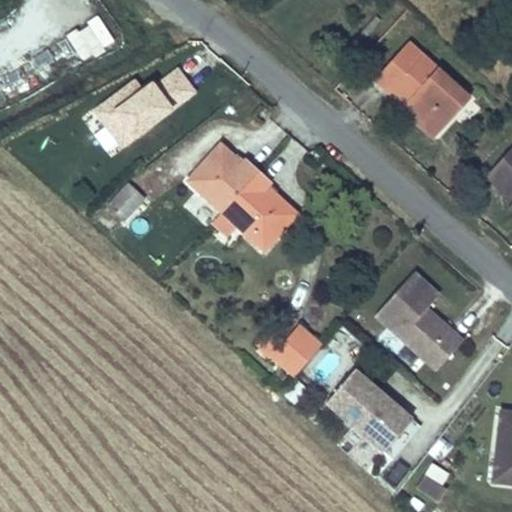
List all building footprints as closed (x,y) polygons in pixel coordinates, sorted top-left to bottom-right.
[(468,97),(407,41),(373,79),(389,93),(392,89),(418,112),(422,108),(426,112),(422,116),(438,131),(468,97)] [(86,132),(89,136),(106,158),(195,92),(178,70),(146,93),(143,90),(137,81),(109,102),(115,111),(103,120),(95,110),(79,123),(86,132)] [(438,131),(422,116),(426,112),(422,108),(418,112),(412,119),(432,137),(438,131)] [(511,146),(485,176),(511,200),(511,146)] [(187,181),(220,212),(254,174),(240,161),(237,164),(218,147),(187,181)] [(254,174),(220,212),(237,228),(261,249),(292,215),(270,194),(273,191),(254,174)] [(126,187),(107,207),(122,221),(140,200),(126,187)] [(220,212),(211,222),(228,237),(237,228),(220,212)] [(460,343),(431,317),(428,320),(421,315),(424,311),(436,297),(412,275),(373,317),(434,372),(460,343)] [(431,317),(424,311),(421,315),(428,320),(431,317)] [(343,323),(328,337),(348,358),(363,344),(343,323)] [(284,344),(271,359),(292,377),(318,346),(298,328),(284,344)] [(256,346),(271,359),(284,344),(269,331),(256,346)] [(410,421),(353,372),(325,404),(382,454),(410,421)] [(281,392),(292,404),(309,390),(298,378),(281,392)] [(511,414),(500,412),(491,480),(511,483),(511,414)] [(390,460),(418,427),(410,421),(382,454),(390,460)] [(430,464),(422,476),(440,486),(447,474),(430,464)] [(440,486),(422,476),(415,488),(438,502),(445,490),(440,486)]
